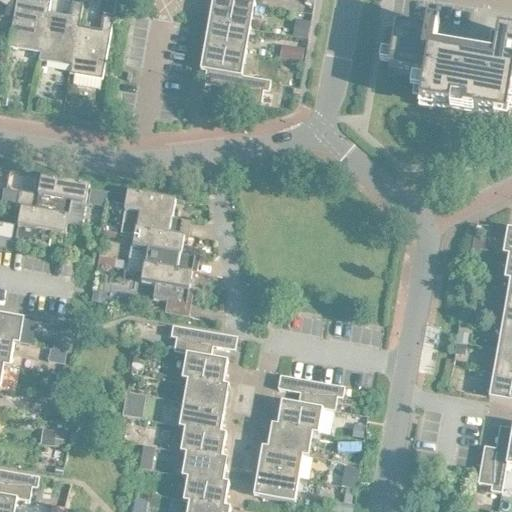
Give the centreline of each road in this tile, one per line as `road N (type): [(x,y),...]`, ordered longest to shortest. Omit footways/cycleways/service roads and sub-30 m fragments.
road 1 (residential): [(411,363),(283,338),(273,345),(257,439)]
road 2 (residential): [(143,156),(169,0)]
road 3 (residential): [(386,511),(411,363)]
road 4 (residential): [(435,227),(417,203),(325,130)]
road 5 (tertiary): [(143,156),(0,135)]
road 6 (residential): [(214,147),(237,285)]
road 7 (residential): [(411,363),(435,227)]
road 8 (tertiary): [(325,130),(352,0)]
